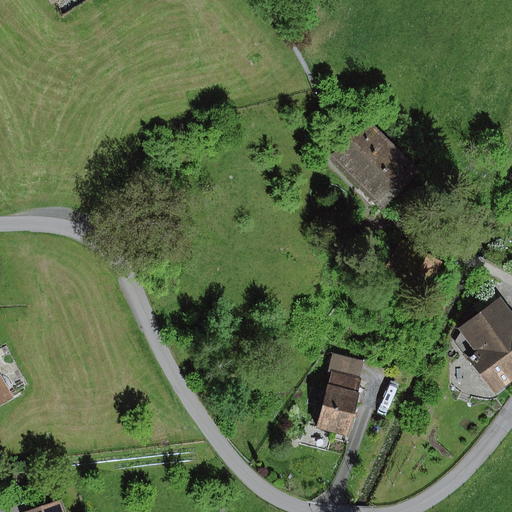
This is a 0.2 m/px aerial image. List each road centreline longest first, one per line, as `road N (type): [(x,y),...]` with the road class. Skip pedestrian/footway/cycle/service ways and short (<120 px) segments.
road 1 (unclassified): [(327,511),(259,489),(212,436),(167,364),(125,269),(98,237),(55,223),(0,225)]
road 2 (unclassified): [(511,408),(440,491),(405,511)]
